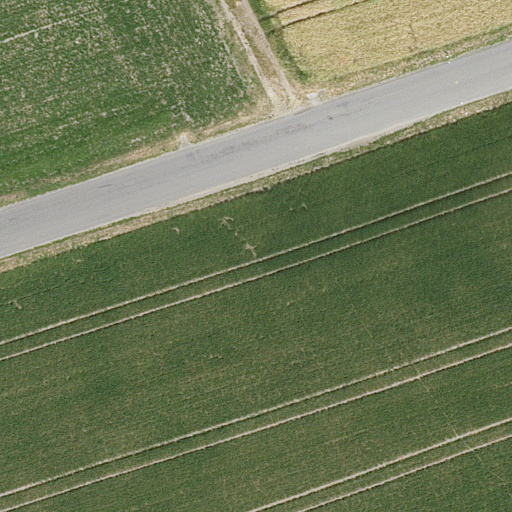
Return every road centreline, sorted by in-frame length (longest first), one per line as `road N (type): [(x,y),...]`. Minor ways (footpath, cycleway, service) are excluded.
road 1 (tertiary): [(0,232),(511,62)]
road 2 (track): [(301,134),(233,0)]
